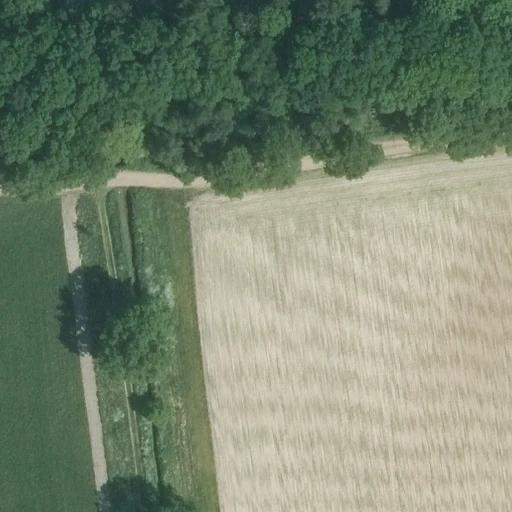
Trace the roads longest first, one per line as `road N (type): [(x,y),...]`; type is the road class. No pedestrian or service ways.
road 1 (track): [(511,115),(400,129),(249,164),(0,174)]
road 2 (track): [(511,1),(161,36),(0,43)]
road 3 (track): [(98,170),(141,511)]
